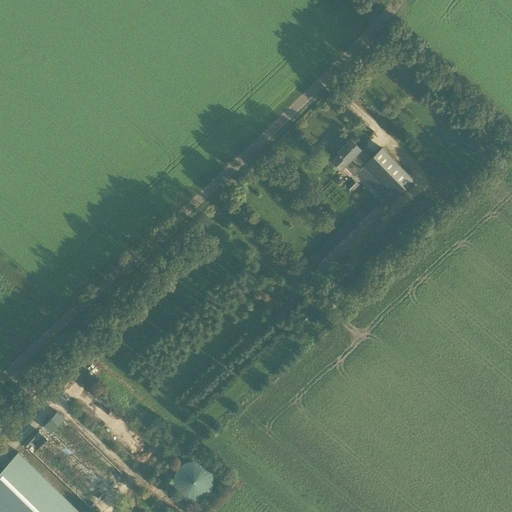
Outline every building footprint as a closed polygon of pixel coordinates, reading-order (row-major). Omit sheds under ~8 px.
[(412,78),(418,82),(423,76),(418,71),(412,78)] [(338,152),(340,154),(333,161),(342,170),(345,167),(355,176),(358,172),(380,195),(379,196),(381,198),(378,201),(383,206),(387,202),(390,205),(415,180),(390,154),(389,155),(382,148),(371,159),(361,149),(351,139),(338,152)] [(344,189),(350,194),(359,185),(353,180),(344,189)] [(309,259),(324,273),(363,233),(362,232),(384,209),(371,197),(350,220),(348,218),(309,259)] [(344,292),(350,298),(376,272),(425,223),(426,224),(441,209),(434,202),(419,217),(413,210),(364,259),(370,266),(344,292)] [(43,426),(50,433),(63,419),(56,412),(43,426)] [(97,497),(121,474),(66,420),(48,438),(53,443),(48,448),(97,497)] [(24,447),(32,452),(43,436),(35,430),(24,447)] [(135,435),(133,438),(143,443),(145,439),(135,435)] [(78,511),(17,452),(0,469),(0,511),(78,511)] [(174,481),(174,482),(174,484),(174,486),(175,487),(175,489),(176,490),(177,492),(178,493),(179,494),(180,495),(182,497),(183,497),(185,498),(186,499),(188,499),(190,500),(191,500),(193,500),(195,500),(196,500),(198,499),(200,499),(201,498),(203,497),(204,497),(206,496),(207,494),(208,493),(209,492),(210,490),(211,489),(211,487),(212,486),(212,484),(212,482),(213,481),(212,479),(212,477),(212,476),(211,474),(211,472),(210,471),(209,469),(208,468),(207,467),(206,466),(204,465),(203,464),(201,463),(200,462),(198,462),(196,461),(195,461),(193,461),(191,461),(190,461),(188,462),(186,462),(185,463),(183,464),(182,465),(180,466),(179,467),(178,468),(177,469),(176,471),(175,472),(175,474),(174,476),(174,477),(174,479),(174,481)]
